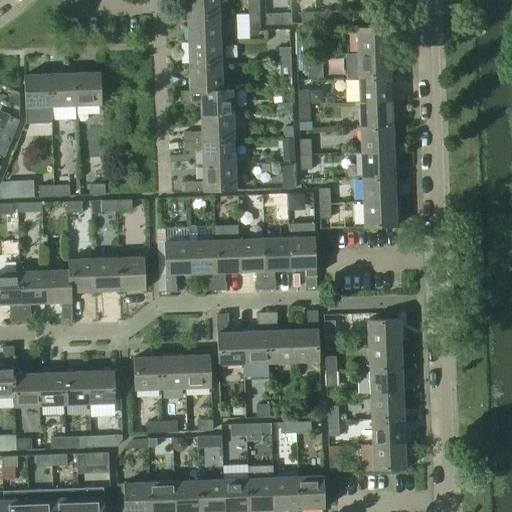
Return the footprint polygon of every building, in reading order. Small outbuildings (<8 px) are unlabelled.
[(219,15),(218,0),(186,0),(187,16),(219,15)] [(259,13),(258,0),(247,0),(248,14),(259,13)] [(367,21),(367,10),(351,10),(352,21),(367,21)] [(331,11),(316,12),(316,23),(331,22),(331,11)] [(316,23),(316,12),(301,12),(301,23),(316,23)] [(259,29),(259,13),(248,14),(249,29),(259,29)] [(281,13),(265,13),(266,24),(281,24),(281,13)] [(220,40),(219,15),(187,16),(188,41),(220,40)] [(390,52),(389,26),(356,27),(357,53),(390,52)] [(307,29),(296,29),(296,40),(307,40),(307,29)] [(221,64),(220,40),(188,41),(189,66),(221,64)] [(307,55),(307,40),(296,40),(297,55),(307,55)] [(291,62),(290,47),(280,47),(280,62),(291,62)] [(391,76),(390,52),(357,53),(358,78),(391,76)] [(308,70),(307,55),(297,55),(297,70),(308,70)] [(292,77),(291,62),(280,62),(281,77),(292,77)] [(222,89),(221,64),(189,66),(190,90),(222,89)] [(101,104),(100,72),(74,73),(75,105),(101,104)] [(75,105),(74,73),(49,74),(50,106),(75,105)] [(50,106),(49,74),(24,75),(25,107),(50,106)] [(392,101),(391,76),(358,78),(359,102),(392,101)] [(222,89),(190,90),(182,91),(182,102),(200,101),(201,116),(233,115),(232,89),(222,89)] [(309,89),(298,90),(298,105),(309,104),(309,89)] [(393,126),(392,101),(359,102),(360,127),(393,126)] [(293,113),(293,104),(276,104),(276,113),(293,113)] [(310,119),(309,104),(298,105),(299,120),(310,119)] [(234,139),(233,115),(201,116),(201,131),(183,131),(184,141),(234,139)] [(14,133),(19,119),(9,116),(4,130),(14,133)] [(294,137),(293,124),(285,124),(285,137),(294,137)] [(394,151),(393,126),(360,127),(361,152),(394,151)] [(0,144),(8,147),(14,133),(4,130),(0,138),(0,144)] [(310,138),(299,139),(300,154),(311,154),(310,138)] [(235,164),(234,139),(184,141),(184,151),(202,151),(203,165),(235,164)] [(395,176),(394,151),(361,152),(362,177),(395,176)] [(311,169),(311,154),(300,154),(300,169),(311,169)] [(236,190),(235,164),(203,165),(203,180),(185,181),(185,192),(236,190)] [(395,200),(395,176),(362,177),(362,202),(395,200)] [(53,195),(53,184),(39,185),(39,195),(53,195)] [(69,184),(53,184),(53,195),(69,195),(69,184)] [(105,194),(104,184),(89,184),(90,195),(105,194)] [(329,188),(318,188),(319,203),(330,203),(329,188)] [(199,207),(198,197),(188,197),(189,207),(199,207)] [(132,210),(131,199),(116,200),(117,211),(132,210)] [(82,210),(82,200),(67,201),(67,211),(82,210)] [(117,211),(116,200),(101,201),(102,211),(117,211)] [(396,226),(395,200),(362,202),(363,227),(396,226)] [(0,212),(14,212),(14,202),(0,201),(0,212)] [(28,211),(28,201),(15,202),(15,212),(28,211)] [(331,218),(330,203),(319,203),(319,218),(331,218)] [(316,287),(315,236),(314,223),(288,224),(288,237),(290,269),(306,269),(306,279),(305,279),(305,287),(316,287)] [(290,269),(288,237),(264,238),(266,288),(276,288),(276,280),(275,280),(274,270),(290,269)] [(266,288),(264,238),(239,239),(240,271),(256,271),(256,281),(256,289),(266,288)] [(240,271),(239,239),(214,240),(217,290),(226,290),(226,282),(225,282),(225,272),(240,271)] [(217,290),(214,240),(190,241),(191,273),(207,272),(207,283),(206,283),(206,291),(217,290)] [(191,273),(190,241),(164,242),(166,292),(177,292),(177,284),(176,284),(175,274),(191,273)] [(146,289),(144,256),(119,257),(120,290),(146,289)] [(120,290),(119,257),(94,258),(95,290),(120,290)] [(95,290),(94,258),(69,259),(70,291),(71,291),(95,290)] [(70,291),(69,259),(68,259),(69,269),(44,270),(46,302),(61,302),(62,312),(61,312),(61,320),(72,320),(71,291),(70,291)] [(46,302),(44,270),(20,271),(22,322),(32,321),(31,313),(31,314),(30,303),(46,302)] [(22,322),(20,271),(0,271),(0,304),(12,304),(12,314),(12,322),(22,322)] [(319,361),(317,311),(306,311),(307,319),(308,329),(292,330),(293,362),(319,361)] [(268,363),(266,312),(257,313),(257,320),(258,320),(258,331),(242,331),(244,364),(268,363)] [(293,362),(292,330),(277,330),(276,320),(277,320),(277,312),(266,312),(268,363),(293,362)] [(244,364),(242,331),(227,332),(227,321),(228,321),(227,314),(216,314),(218,364),(244,364)] [(400,318),(368,319),(369,345),(401,344),(400,318)] [(335,321),(324,321),(324,336),(335,336),(335,321)] [(401,368),(401,344),(369,345),(369,370),(401,368)] [(14,374),(14,346),(3,346),(3,354),(4,354),(4,364),(0,364),(0,396),(14,396),(14,406),(15,406),(14,374)] [(211,386),(210,354),(184,355),(185,387),(211,386)] [(185,387),(184,355),(159,356),(160,388),(185,387)] [(160,388),(159,356),(134,357),(135,390),(160,388)] [(336,356),(325,357),(326,371),(336,371),(336,356)] [(402,393),(401,368),(369,370),(370,394),(402,393)] [(115,402),(114,370),(88,371),(89,403),(115,402)] [(89,403),(88,371),(63,372),(65,404),(89,403)] [(337,386),(336,371),(326,371),(326,387),(337,386)] [(65,404),(63,372),(38,373),(40,405),(65,404)] [(40,405),(38,373),(14,374),(15,406),(40,405)] [(403,418),(402,393),(370,394),(371,419),(403,418)] [(268,404),(252,404),(253,416),(269,416),(268,404)] [(338,406),(327,406),(327,421),(338,420),(338,406)] [(404,443),(403,418),(371,419),(372,444),(404,443)] [(213,430),(212,419),(197,419),(198,430),(213,430)] [(177,431),(177,420),(162,421),(162,432),(177,431)] [(339,436),(338,420),(327,421),(328,436),(339,436)] [(162,432),(162,421),(147,422),(147,433),(162,432)] [(296,433),(296,422),(280,423),(281,434),(296,433)] [(311,433),(311,422),(296,422),(296,433),(311,433)] [(262,434),(261,423),(246,424),(246,434),(262,434)] [(246,434),(246,424),(231,424),(232,435),(246,434)] [(0,449),(14,450),(14,436),(0,435),(0,449)] [(101,436),(101,446),(117,446),(116,435),(101,436)] [(81,447),(81,436),(66,437),(66,448),(81,447)] [(213,436),(197,436),(198,447),(213,447),(213,436)] [(66,448),(66,437),(51,437),(51,448),(66,448)] [(31,438),(16,439),(16,449),(32,449),(31,438)] [(405,469),(404,443),(372,444),(360,444),(361,471),(373,470),(405,469)] [(102,463),(102,452),(86,452),(87,463),(102,463)] [(66,464),(66,453),(51,454),(52,464),(66,464)] [(52,464),(51,454),(36,454),(36,465),(52,464)] [(17,466),(17,455),(1,455),(2,466),(17,466)] [(340,456),(329,456),(329,472),(340,471),(340,456)] [(324,508),(323,475),(298,476),(299,509),(324,508)] [(299,509),(298,476),(273,477),(274,510),(299,509)] [(274,510),(273,477),(248,478),(249,510),(274,510)] [(249,510),(248,478),(223,479),(224,511),(249,510)] [(208,511),(224,511),(223,479),(198,480),(199,511),(208,511)] [(199,511),(198,480),(174,481),(174,511),(199,511)] [(174,511),(174,481),(149,482),(149,511),(174,511)] [(149,511),(149,482),(123,483),(124,511),(149,511)] [(104,511),(104,496),(103,487),(77,488),(77,497),(78,511),(104,511)] [(78,511),(77,497),(77,488),(52,489),(53,498),(53,511),(78,511)] [(53,511),(53,498),(52,489),(28,490),(28,499),(28,511),(53,511)] [(28,511),(28,499),(28,490),(3,491),(3,500),(3,511),(28,511)]
